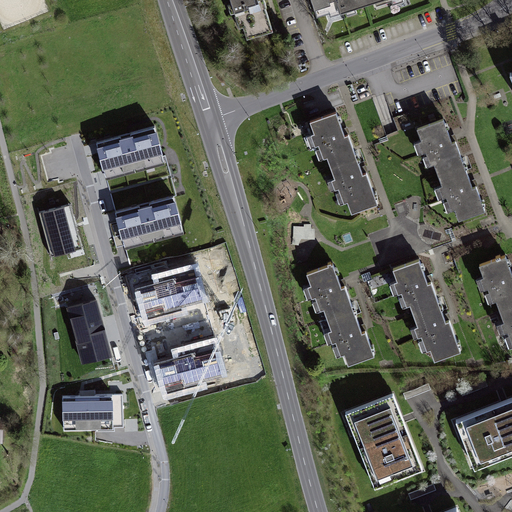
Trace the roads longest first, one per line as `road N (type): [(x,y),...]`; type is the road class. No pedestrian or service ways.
road 1 (residential): [(68,111),(157,435),(156,511)]
road 2 (tertiary): [(211,121),(321,511)]
road 3 (residential): [(511,0),(484,18),(211,121)]
road 4 (tertiary): [(170,0),(211,121)]
